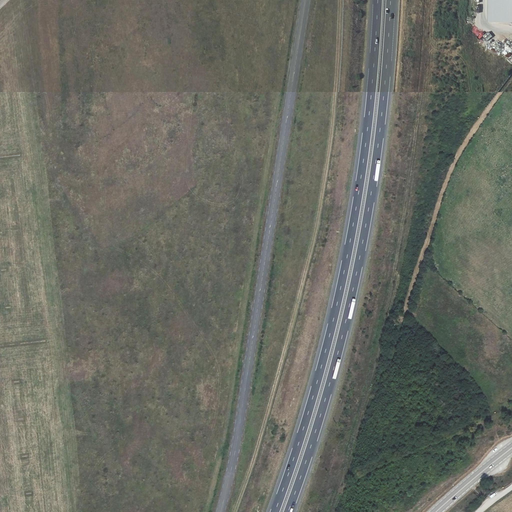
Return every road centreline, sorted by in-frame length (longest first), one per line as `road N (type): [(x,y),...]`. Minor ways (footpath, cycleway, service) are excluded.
road 1 (motorway): [(377,0),(367,129),(342,278),(274,511)]
road 2 (motorway): [(288,511),(356,273),(380,130),(390,0)]
